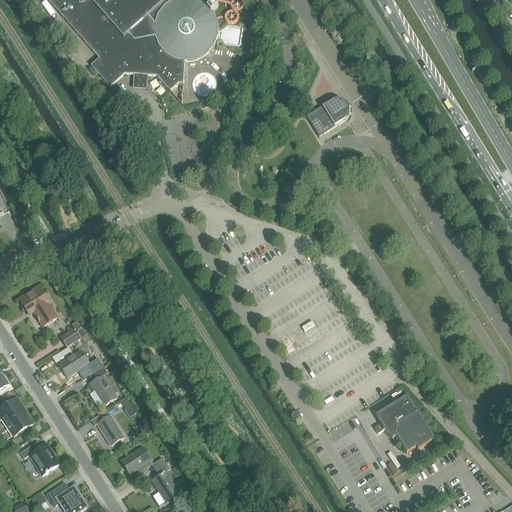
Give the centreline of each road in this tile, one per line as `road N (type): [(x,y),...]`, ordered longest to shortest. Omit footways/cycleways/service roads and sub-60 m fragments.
road 1 (unclassified): [(369,511),(174,206)]
road 2 (secondary): [(382,0),(511,208)]
road 3 (residential): [(117,511),(0,328)]
road 4 (secondary): [(511,165),(414,0)]
road 5 (unclassified): [(57,248),(174,206)]
